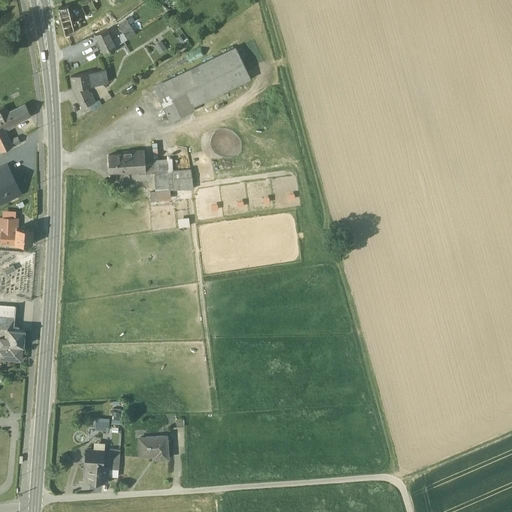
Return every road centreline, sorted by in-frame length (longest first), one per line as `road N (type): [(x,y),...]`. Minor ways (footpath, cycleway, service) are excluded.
road 1 (primary): [(34,503),(54,231),(40,0)]
road 2 (track): [(398,482),(271,0)]
road 3 (track): [(410,511),(402,481),(34,503)]
